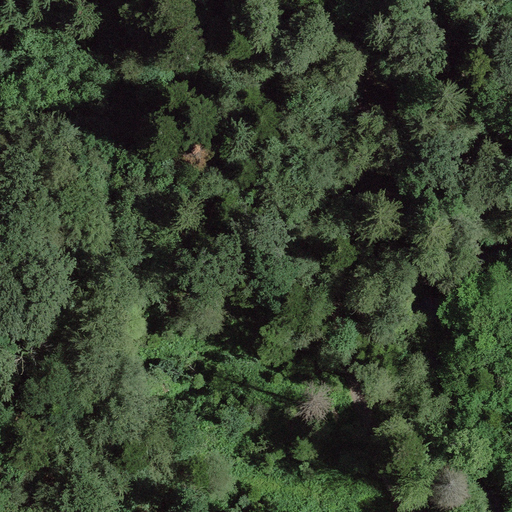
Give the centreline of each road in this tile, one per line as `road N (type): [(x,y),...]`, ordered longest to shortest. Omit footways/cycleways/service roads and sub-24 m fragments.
road 1 (track): [(402,511),(367,432),(344,321),(369,132),(353,0)]
road 2 (track): [(353,225),(272,200),(218,195)]
